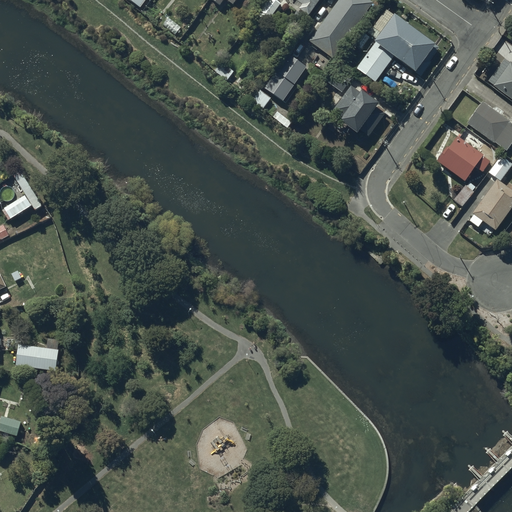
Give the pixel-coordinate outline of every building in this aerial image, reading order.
[(276,0),(267,0),(245,31),(253,38),(281,3),(276,0)] [(318,0),(294,0),(292,4),(298,8),(299,6),(309,13),(318,0)] [(372,0),(335,0),(308,39),(322,48),(313,61),(324,68),(372,0)] [(376,38),(356,65),(375,80),(395,53),(421,73),(431,61),(429,59),(438,47),(433,43),(435,41),(388,6),(373,26),(379,30),(374,37),(376,38)] [(168,16),(162,23),(176,35),(182,27),(168,16)] [(287,52),(264,85),(282,97),(304,64),(287,52)] [(504,56),(488,79),(511,95),(511,60),(511,59),(510,60),(504,56)] [(221,60),(214,69),(227,79),(234,70),(221,60)] [(359,89),(350,83),(333,106),(341,112),(339,115),(357,128),(358,126),(368,133),(384,111),(375,104),(379,99),(377,98),(382,91),(372,83),(366,91),(361,87),(359,89)] [(263,107),(271,96),(260,88),(252,99),(263,107)] [(511,121),(509,119),(510,118),(482,98),(466,121),(495,141),(495,140),(507,148),(511,140),(511,121)] [(281,105),(273,115),(287,127),(295,116),(281,105)] [(482,153),(484,152),(458,132),(449,143),(448,142),(436,158),(464,179),(475,164),(483,170),(491,159),(482,153)] [(511,162),(501,154),(488,170),(500,179),(511,162)] [(511,204),(511,187),(497,177),(471,211),(474,212),(469,219),(479,225),(483,219),(495,228),(511,204)] [(466,184),(454,198),(462,205),(474,190),(472,189),(475,185),(470,181),(467,184),(466,184)] [(4,223),(0,224),(0,239),(10,235),(4,223)] [(22,343),(22,338),(8,338),(8,348),(18,348),(16,363),(57,368),(61,338),(49,336),(48,346),(22,343)] [(21,421),(1,416),(0,420),(0,431),(17,436),(21,421)]
